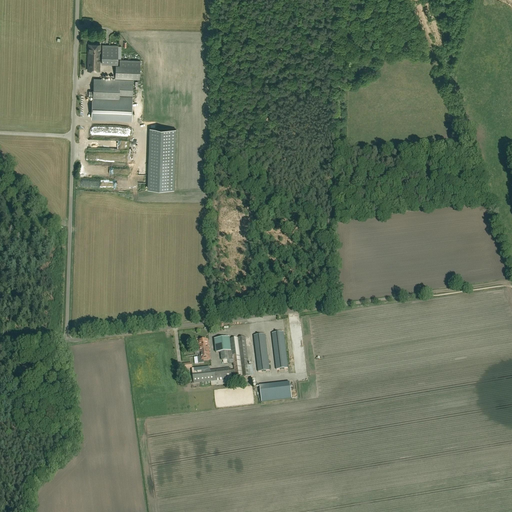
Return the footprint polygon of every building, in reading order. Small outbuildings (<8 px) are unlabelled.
[(99,71),(100,45),(89,44),(88,70),(99,71)] [(118,64),(118,45),(102,45),(102,64),(118,64)] [(139,79),(140,61),(119,60),(119,65),(116,65),(115,78),(139,79)] [(132,97),(133,80),(94,79),(93,92),(89,92),(89,97),(93,97),(93,100),(119,101),(119,96),(132,97)] [(131,122),(132,97),(119,96),(119,101),(93,100),(92,120),(131,122)] [(175,129),(153,129),(151,189),(173,190),(175,129)] [(283,332),(272,334),(277,370),(288,368),(283,332)] [(265,334),(254,336),(258,372),(270,370),(265,334)] [(249,368),(245,337),(230,339),(232,351),(229,351),(227,337),(215,339),(217,353),(220,352),(222,361),(227,360),(228,364),(233,363),(234,370),(231,370),(231,368),(193,373),(194,383),(216,381),(217,385),(229,384),(228,380),(232,379),(250,377),(253,376),(252,368),(249,368)] [(210,360),(208,340),(198,341),(199,342),(195,342),(195,349),(199,349),(200,355),(199,355),(199,357),(198,357),(199,364),(204,363),(204,361),(210,360)]
